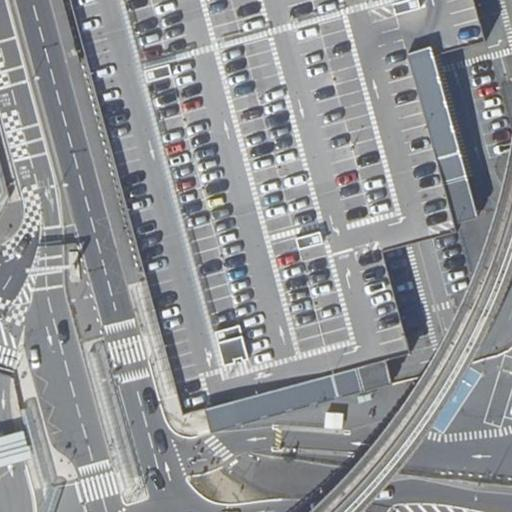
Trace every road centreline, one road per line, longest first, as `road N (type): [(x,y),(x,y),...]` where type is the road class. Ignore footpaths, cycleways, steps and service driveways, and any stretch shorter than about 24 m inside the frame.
road 1 (tertiary): [(174,511),(31,0)]
road 2 (tertiary): [(0,44),(44,219),(51,313),(105,511)]
road 3 (unclassified): [(511,504),(413,494),(287,511)]
